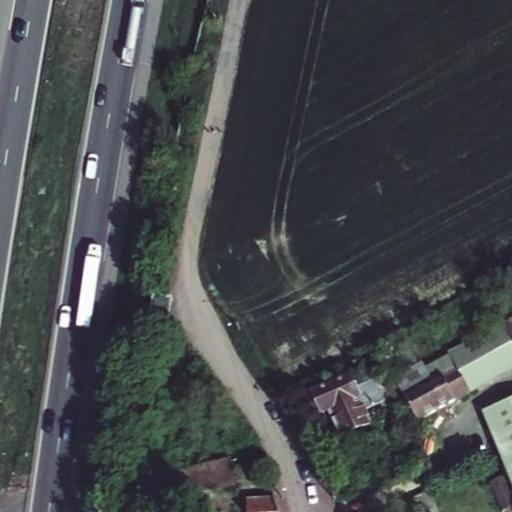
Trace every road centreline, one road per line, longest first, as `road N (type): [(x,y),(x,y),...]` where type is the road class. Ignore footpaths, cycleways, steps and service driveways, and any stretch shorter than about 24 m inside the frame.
road 1 (motorway): [(50,511),(130,0)]
road 2 (track): [(185,306),(191,234),(239,0)]
road 3 (residential): [(302,511),(266,420),(185,306)]
road 4 (motorway): [(33,0),(0,198)]
